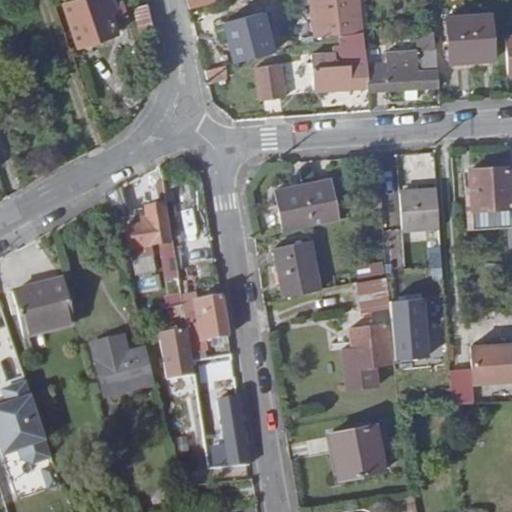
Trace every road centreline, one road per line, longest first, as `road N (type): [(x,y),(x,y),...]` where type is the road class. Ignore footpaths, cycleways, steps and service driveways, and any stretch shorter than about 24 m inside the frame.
road 1 (unclassified): [(278,511),(212,145)]
road 2 (residential): [(511,122),(212,145)]
road 3 (residential): [(0,223),(131,155),(173,119)]
road 4 (residential): [(173,119),(182,72),(168,0)]
